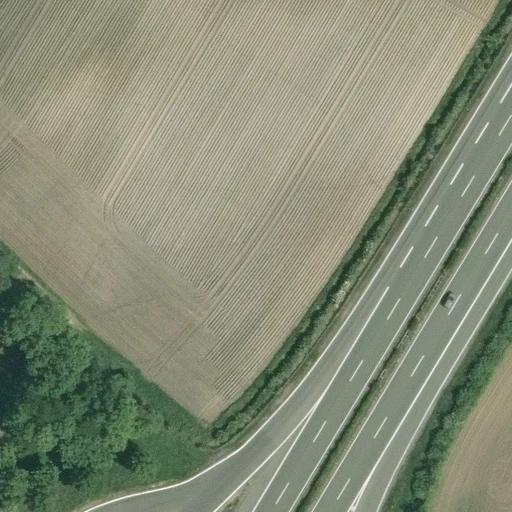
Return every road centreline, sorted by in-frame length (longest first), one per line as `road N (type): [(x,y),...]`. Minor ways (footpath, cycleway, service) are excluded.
road 1 (motorway): [(511,92),(257,511)]
road 2 (motorway): [(334,511),(511,217)]
